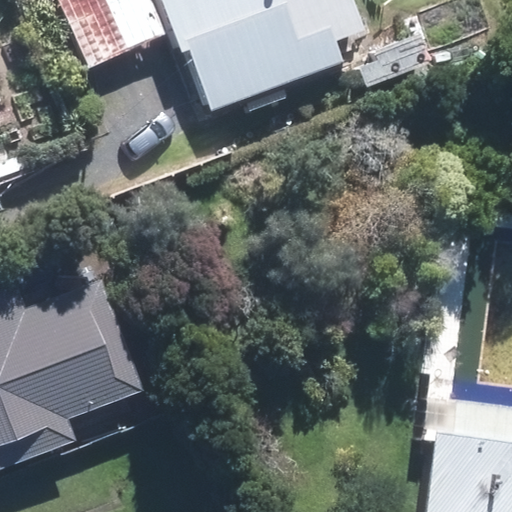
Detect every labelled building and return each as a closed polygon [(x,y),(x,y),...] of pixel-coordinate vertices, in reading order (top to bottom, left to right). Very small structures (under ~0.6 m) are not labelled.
[(162,0),(61,0),(88,64),(174,28),(162,0)] [(162,0),(174,28),(207,108),(372,40),(356,0),(162,0)] [(419,21),(355,54),(372,87),(436,54),(419,21)] [(0,469),(82,446),(70,405),(143,383),(111,276),(25,301),(13,260),(0,263),(0,469)] [(511,511),(511,404),(419,399),(417,437),(433,438),(424,511),(511,511)]
